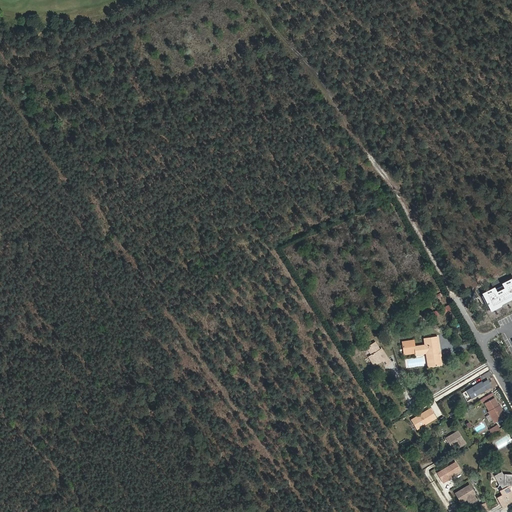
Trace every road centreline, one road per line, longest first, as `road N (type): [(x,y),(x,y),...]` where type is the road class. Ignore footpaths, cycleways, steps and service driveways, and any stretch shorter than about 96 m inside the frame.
road 1 (track): [(0,77),(309,511)]
road 2 (unknown): [(385,351),(415,402),(493,359)]
road 3 (track): [(0,259),(54,202),(60,162)]
